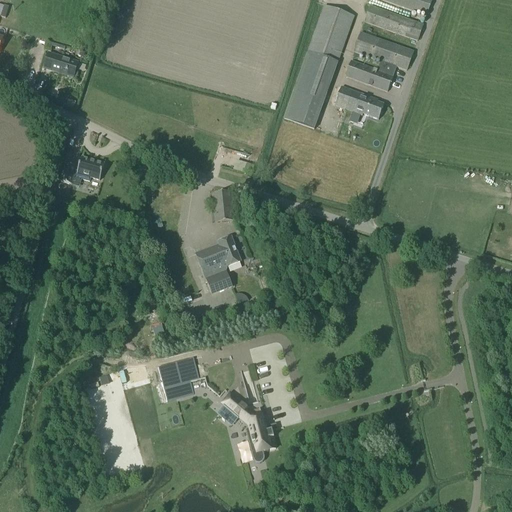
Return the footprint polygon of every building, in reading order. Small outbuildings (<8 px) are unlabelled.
[(383,0),(427,15),(432,0),(383,0)] [(354,18),(324,8),(285,120),(285,121),(313,132),(354,18)] [(417,42),(422,27),(370,8),(364,23),(417,42)] [(406,72),(413,53),(360,35),(354,53),(381,63),(377,72),(351,63),(345,78),(387,93),(393,78),(396,69),(406,72)] [(52,44),(47,42),(44,50),(50,52),(52,44)] [(73,79),(78,63),(48,54),(43,70),(73,79)] [(33,84),(42,85),(43,68),(34,68),(33,84)] [(378,121),(383,106),(368,101),(369,99),(341,89),(334,107),(362,117),(362,116),(378,121)] [(65,166),(60,183),(71,186),(74,175),(81,177),(80,181),(89,183),(90,179),(92,180),(92,178),(99,181),(100,181),(105,164),(82,156),(78,171),(76,170),(76,169),(65,166)] [(231,174),(233,167),(218,164),(217,171),(231,174)] [(214,224),(235,221),(232,193),(211,195),(214,224)] [(227,269),(241,264),(232,238),(217,243),(217,246),(196,255),(203,275),(225,267),(227,269)] [(210,293),(231,285),(225,273),(205,281),(210,293)] [(196,298),(179,302),(180,307),(197,303),(196,298)] [(193,359),(158,368),(167,402),(193,396),(190,383),(199,380),(193,359)] [(230,396),(222,404),(224,406),(237,417),(239,415),(241,417),(248,423),(249,429),(245,431),(253,461),(253,462),(255,464),(257,465),(258,465),(260,465),(261,464),(262,463),(263,462),(264,460),(264,459),(264,458),(262,453),(275,450),(273,440),(272,439),(273,439),(271,431),(265,433),(264,429),(261,417),(256,418),(255,418),(250,413),(249,413),(249,412),(246,409),(245,409),(245,408),(242,406),(240,404),(239,403),(238,402),(230,396)]
